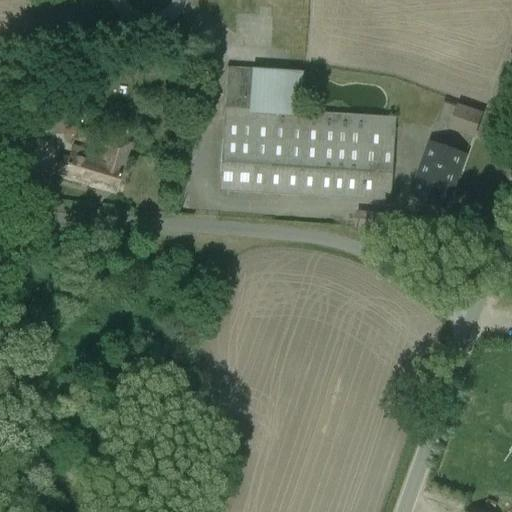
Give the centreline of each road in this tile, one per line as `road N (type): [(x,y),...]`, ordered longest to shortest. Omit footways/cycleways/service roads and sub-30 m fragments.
road 1 (unclassified): [(0,217),(500,242)]
road 2 (unclassified): [(406,511),(500,242)]
